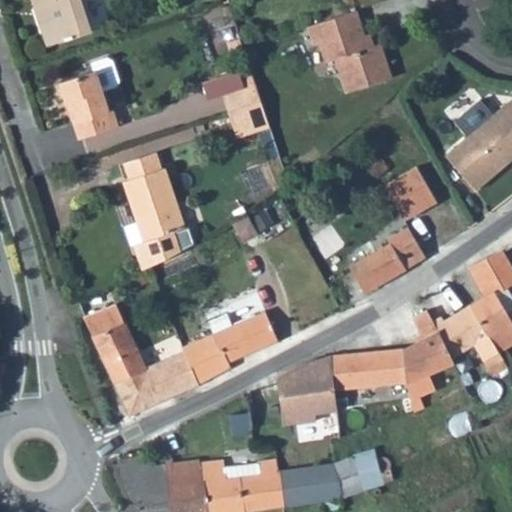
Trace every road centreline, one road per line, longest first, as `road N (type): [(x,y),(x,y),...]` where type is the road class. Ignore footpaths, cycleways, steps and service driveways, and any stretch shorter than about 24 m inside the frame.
road 1 (residential): [(76,446),(263,365),(441,271),(511,211)]
road 2 (secondary): [(0,205),(15,253),(38,414)]
